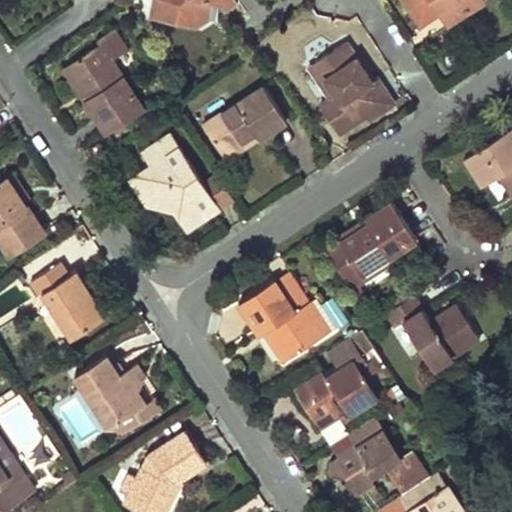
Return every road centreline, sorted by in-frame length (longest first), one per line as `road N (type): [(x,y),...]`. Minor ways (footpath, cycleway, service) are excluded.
road 1 (residential): [(400,133),(162,287)]
road 2 (residential): [(162,287),(0,56)]
road 3 (residential): [(306,511),(162,287)]
road 4 (residential): [(470,243),(400,133)]
road 5 (residential): [(441,105),(373,0)]
